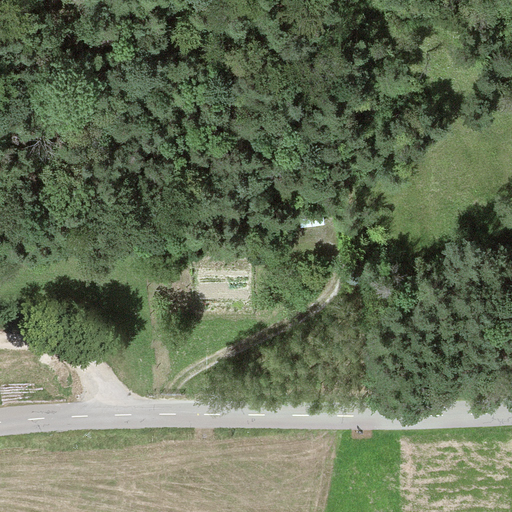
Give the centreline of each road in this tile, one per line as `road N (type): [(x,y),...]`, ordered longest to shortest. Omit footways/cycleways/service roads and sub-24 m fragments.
road 1 (tertiary): [(511,408),(0,422)]
road 2 (track): [(162,414),(187,373),(325,301),(337,270),(334,251)]
road 3 (track): [(0,341),(53,344),(93,362),(116,415)]
